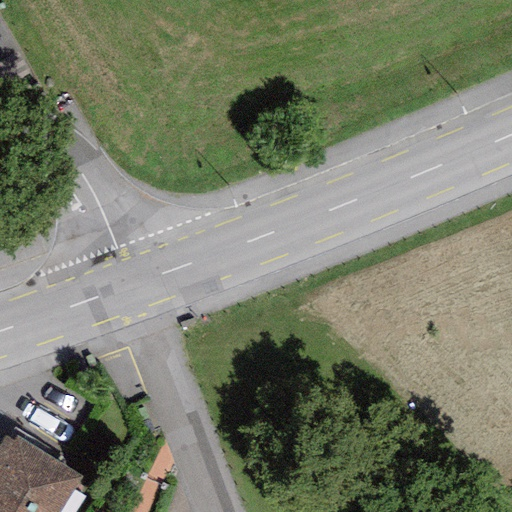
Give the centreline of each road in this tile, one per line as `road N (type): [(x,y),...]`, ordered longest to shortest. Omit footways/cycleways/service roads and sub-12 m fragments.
road 1 (residential): [(128,287),(511,136)]
road 2 (residential): [(128,287),(0,68)]
road 3 (residential): [(128,287),(217,511)]
road 4 (residential): [(0,328),(128,287)]
